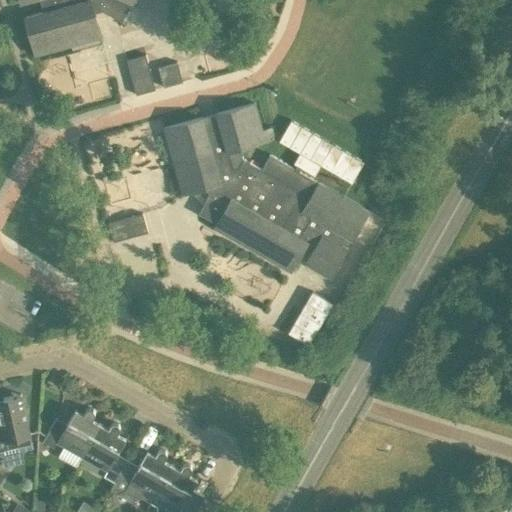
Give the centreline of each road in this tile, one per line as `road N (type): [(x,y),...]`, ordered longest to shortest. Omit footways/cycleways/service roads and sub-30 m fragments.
road 1 (tertiary): [(282,511),(511,111)]
road 2 (residential): [(198,511),(228,458),(62,363),(0,377)]
